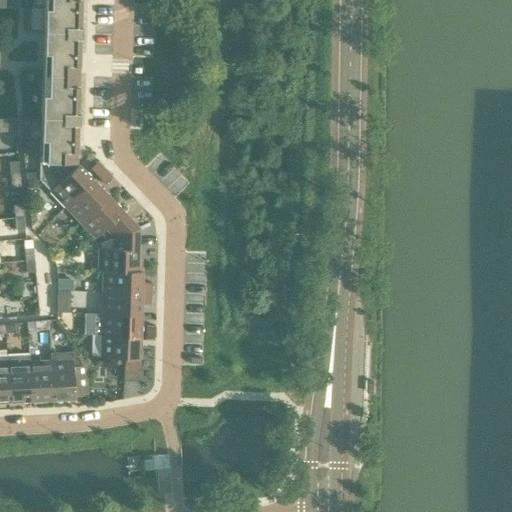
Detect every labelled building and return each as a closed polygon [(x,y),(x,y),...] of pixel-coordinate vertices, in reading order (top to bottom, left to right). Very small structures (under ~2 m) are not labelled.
[(8,0),(8,8),(18,8),(18,0),(8,0)] [(78,0),(44,0),(42,77),(42,88),(76,89),(76,78),(77,37),(80,37),(80,26),(78,26),(78,0)] [(75,112),(76,89),(42,88),(39,179),(49,190),(76,164),(74,162),(75,124),(77,124),(78,112),(75,112)] [(17,118),(7,119),(8,131),(17,130),(17,118)] [(8,162),(10,175),(18,174),(16,161),(8,162)] [(89,169),(97,176),(104,169),(97,161),(89,169)] [(63,208),(92,180),(76,164),(49,190),(48,192),(63,208)] [(111,177),(104,169),(97,176),(104,184),(111,177)] [(19,186),(18,174),(10,175),(11,187),(19,186)] [(78,224),(107,196),(92,180),(63,208),(78,224)] [(137,227),(107,196),(78,224),(94,240),(105,228),(113,236),(137,227)] [(13,205),(14,217),(23,216),(21,205),(13,205)] [(24,229),(23,216),(14,217),(15,229),(24,229)] [(137,227),(113,236),(113,249),(97,248),(96,271),(101,271),(136,271),(141,271),(141,260),(136,260),(137,227)] [(23,247),(25,259),(33,258),(31,247),(23,247)] [(34,271),(33,258),(25,259),(26,272),(34,271)] [(141,271),(136,271),(101,271),(101,292),(151,293),(151,282),(140,282),(141,271)] [(69,292),(57,292),(56,306),(68,306),(69,292)] [(150,304),(151,293),(101,292),(100,313),(140,315),(140,304),(150,304)] [(139,336),(140,315),(100,313),(100,335),(139,336)] [(36,330),(47,329),(48,329),(47,320),(34,321),(36,330)] [(16,323),(4,324),(4,333),(17,332),(16,323)] [(145,336),(155,337),(155,326),(145,326),(145,336)] [(138,361),(139,336),(100,335),(99,357),(124,358),(123,380),(138,381),(138,361)] [(72,357),(50,358),(51,398),(73,397),(73,395),(73,375),(85,375),(84,364),(79,350),(71,351),(72,357)] [(30,399),(28,359),(28,353),(6,354),(6,360),(8,400),(30,399)] [(0,400),(8,400),(6,360),(6,354),(0,354),(0,400)] [(51,398),(50,358),(28,359),(30,399),(51,398)] [(85,395),(85,375),(73,375),(73,395),(85,395)]
